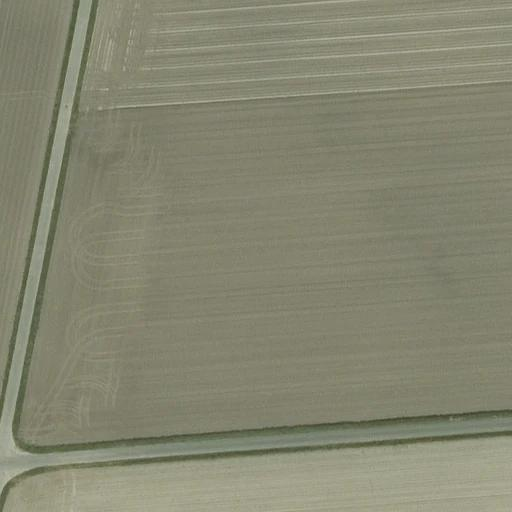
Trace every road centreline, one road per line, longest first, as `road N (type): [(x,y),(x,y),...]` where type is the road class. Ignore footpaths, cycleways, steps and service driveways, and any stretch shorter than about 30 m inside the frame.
road 1 (unclassified): [(511,425),(0,466)]
road 2 (unclassified): [(0,460),(87,0)]
